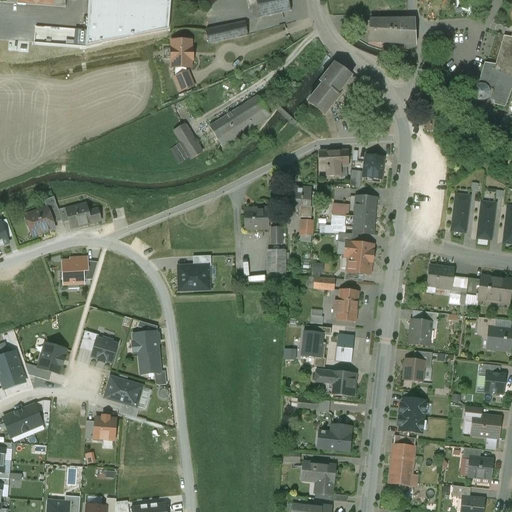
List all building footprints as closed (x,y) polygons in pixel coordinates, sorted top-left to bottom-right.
[(168,30),(169,0),(89,0),(86,47),(168,30)] [(288,0),(256,0),(260,18),(291,11),(288,0)] [(417,0),(419,14),(442,13),(441,0),(417,0)] [(413,20),(358,21),(357,32),(369,32),(368,42),(415,44),(415,45),(416,45),(416,44),(414,22),(413,20)] [(244,23),(233,25),(235,38),(247,36),(248,36),(247,35),(245,24),(245,23),(244,23)] [(233,25),(214,29),(217,42),(235,38),(233,25)] [(214,29),(205,31),(208,44),(217,42),(214,29)] [(511,36),(511,39),(504,37),(495,68),(485,65),(478,86),(481,86),(484,86),(486,88),(487,90),(488,93),(488,96),(487,98),(495,100),(494,104),(503,106),(504,107),(511,85),(511,36)] [(175,68),(175,77),(186,73),(186,69),(190,69),(191,69),(191,68),(191,61),(192,61),(193,61),(193,60),(192,60),(193,57),(192,53),(193,50),(193,49),(192,49),(191,49),(191,42),(191,41),(190,41),(172,41),(171,41),(171,42),(172,42),(171,48),(171,50),(172,50),(171,51),(171,59),(171,60),(171,61),(171,68),(172,68),(175,68)] [(335,64),(320,83),(322,84),(308,103),(324,116),(339,96),(337,94),(351,76),(335,64)] [(186,73),(175,77),(174,78),(175,78),(180,91),(180,92),(180,93),(181,92),(193,87),(194,87),(194,86),(193,86),(188,73),(188,72),(187,72),(186,73)] [(488,96),(488,93),(487,90),(486,88),(484,86),(481,86),(478,86),(476,88),(474,91),(474,93),(474,96),(476,98),(478,100),(481,100),(484,100),(486,98),(487,98),(488,96)] [(258,96),(209,127),(222,148),(253,128),(252,126),(263,119),(269,113),(258,96)] [(183,124),(179,127),(174,130),(181,143),(190,157),(192,159),(202,153),(183,124)] [(181,143),(171,149),(180,163),(190,157),(181,143)] [(347,150),(319,151),(319,167),(321,167),(322,171),(327,171),(327,177),(340,176),(346,176),(345,167),(348,167),(347,150)] [(367,158),(365,176),(381,177),(382,159),(367,158)] [(362,188),(364,171),(353,170),(351,187),(362,188)] [(311,189),(291,188),(290,208),(301,208),(309,209),(309,208),(311,189)] [(469,197),(456,196),(454,213),(467,215),(469,197)] [(375,198),(356,197),(354,217),(353,228),(353,234),(358,235),(371,235),(372,235),(375,198)] [(56,204),(55,202),(46,205),(47,208),(52,221),(61,218),(61,217),(58,210),(56,204)] [(495,205),(481,203),(479,221),(492,222),(495,205)] [(87,208),(77,211),(76,207),(67,210),(66,210),(69,221),(71,228),(100,221),(97,210),(88,213),(87,208)] [(47,208),(25,216),(28,225),(31,224),(35,236),(51,230),(49,226),(53,224),(52,221),(47,208)] [(67,208),(58,210),(61,217),(61,218),(63,223),(69,221),(66,210),(67,210),(67,208)] [(309,209),(301,208),(300,218),(311,219),(311,208),(309,208),(309,209)] [(268,209),(244,210),(245,230),(269,229),(268,209)] [(467,215),(454,213),(451,231),(465,233),(467,215)] [(346,217),(334,216),(333,227),(345,228),(345,227),(346,217)] [(354,217),(346,217),(345,227),(353,228),(354,217)] [(1,221),(0,221),(0,247),(9,244),(1,221)] [(312,221),(301,221),(300,235),(311,236),(312,221)] [(492,222),(479,221),(477,238),(490,240),(492,222)] [(511,225),(505,225),(503,243),(511,243),(511,225)] [(281,228),(271,228),(271,245),(281,245),(281,228)] [(353,234),(338,234),(337,242),(346,243),(351,243),(352,243),(357,244),(358,235),(353,234)] [(349,257),(372,259),(373,254),(373,253),(372,253),(373,246),(372,246),(357,244),(352,243),(351,243),(346,243),(344,257),(349,257)] [(285,251),(268,251),(267,273),(284,273),(285,251)] [(209,265),(209,267),(211,267),(211,257),(193,258),(193,266),(209,265)] [(372,259),(349,257),(348,272),(348,273),(358,274),(369,275),(370,275),(370,274),(371,262),(372,262),(372,261),(372,259)] [(83,284),(83,280),(83,270),(87,270),(87,261),(87,258),(77,259),(77,261),(63,262),(64,285),(83,284)] [(83,270),(83,280),(92,280),(93,280),(98,263),(87,261),(87,270),(83,270)] [(324,276),(324,263),(314,263),(314,276),(324,276)] [(177,266),(178,292),(210,291),(209,267),(209,265),(193,266),(177,266)] [(454,270),(429,267),(425,293),(435,295),(436,286),(451,288),(453,280),(453,277),(454,270)] [(348,272),(344,272),(344,280),(357,282),(358,274),(348,273),(348,272)] [(468,279),(453,277),(453,280),(458,280),(456,298),(465,299),(466,295),(468,279)] [(511,281),(481,277),(480,280),(478,297),(478,300),(508,304),(511,281)] [(334,281),(314,279),(314,289),(333,291),(334,281)] [(480,280),(468,279),(466,295),(478,297),(480,280)] [(358,292),(340,290),(337,321),(355,323),(358,292)] [(312,322),(323,323),(324,310),(313,309),(312,322)] [(438,314),(423,312),(422,321),(431,322),(430,329),(436,330),(438,314)] [(495,320),(478,318),(477,328),(489,329),(489,328),(494,329),(495,320)] [(422,321),(412,320),(409,345),(428,347),(430,329),(431,322),(422,321)] [(313,327),(313,333),(323,334),(323,335),(330,335),(331,329),(313,327)] [(494,329),(489,328),(489,329),(487,349),(509,351),(511,331),(494,329)] [(83,339),(96,343),(97,339),(98,339),(99,336),(85,332),(83,339)] [(304,332),(301,357),(314,358),(321,359),(322,344),(323,335),(323,334),(313,333),(304,332)] [(156,333),(141,334),(134,335),(134,342),(132,343),(133,355),(139,354),(141,375),(154,373),(160,372),(156,333)] [(354,337),(338,335),(335,360),(351,362),(354,337)] [(96,343),(83,339),(80,349),(93,353),(96,343)] [(97,339),(96,343),(93,353),(91,358),(98,360),(98,361),(104,363),(105,362),(112,364),(117,345),(111,343),(112,341),(103,339),(103,341),(98,339),(97,339)] [(5,352),(7,355),(13,353),(11,350),(7,351),(5,343),(0,344),(0,347),(2,353),(5,352)] [(63,359),(66,350),(45,344),(39,368),(38,369),(51,372),(58,374),(61,366),(62,366),(64,359),(63,359)] [(325,344),(322,344),(321,359),(314,358),(313,367),(325,368),(326,359),(324,359),(325,344)] [(432,353),(414,351),(413,361),(424,362),(423,367),(430,368),(432,353)] [(0,357),(0,368),(18,363),(15,353),(13,353),(7,355),(0,357)] [(413,361),(405,360),(403,380),(412,381),(414,383),(418,384),(420,382),(422,382),(423,367),(424,362),(413,361)] [(21,373),(18,363),(0,368),(0,378),(0,380),(21,373)] [(49,381),(51,372),(38,369),(39,368),(25,364),(29,376),(49,381)] [(490,366),(483,365),(482,373),(486,374),(486,373),(489,373),(490,366)] [(500,367),(490,366),(489,373),(499,375),(500,367)] [(354,374),(331,372),(319,371),(318,382),(333,383),(332,395),(352,397),(354,374)] [(25,383),(21,373),(0,380),(4,390),(25,383)] [(489,373),(486,373),(486,374),(484,392),(503,394),(505,375),(499,375),(489,373)] [(116,401),(122,403),(136,407),(142,388),(142,387),(111,378),(105,396),(116,399),(116,401)] [(318,401),(298,399),(297,407),(317,409),(318,401)] [(399,415),(423,418),(425,401),(403,399),(402,404),(400,404),(399,415)] [(136,407),(122,403),(119,414),(136,419),(139,408),(136,407)] [(35,405),(24,410),(32,429),(43,425),(35,405)] [(354,409),(336,407),(336,408),(326,407),(325,418),(335,419),(333,433),(323,432),(321,448),(334,449),(334,448),(349,450),(351,436),(354,409)] [(481,408),(466,407),(465,417),(473,417),(473,415),(481,416),(481,408)] [(24,410),(14,414),(21,433),(32,429),(24,410)] [(49,412),(43,412),(42,416),(44,422),(49,422),(50,412),(49,412)] [(21,433),(14,414),(3,419),(11,438),(21,433)] [(423,418),(399,415),(398,426),(400,426),(399,431),(400,431),(409,432),(422,434),(423,418)] [(481,416),(473,415),(473,417),(471,435),(498,438),(500,418),(481,416)] [(94,439),(95,439),(114,441),(116,420),(109,419),(109,417),(102,417),(102,419),(95,418),(95,422),(94,439)] [(94,440),(95,439),(94,439),(95,422),(86,422),(85,439),(94,440)] [(408,438),(399,437),(394,436),(393,445),(414,447),(415,439),(408,438)] [(414,447),(393,445),(389,484),(410,486),(414,447)] [(480,450),(464,448),(462,459),(470,460),(470,458),(479,459),(480,450)] [(300,454),(284,453),(284,461),(299,462),(300,454)] [(479,459),(470,458),(470,460),(468,477),(490,479),(492,460),(479,459)] [(336,466),(307,463),(305,480),(306,479),(321,481),(320,494),(331,496),(332,483),(334,483),(336,466)] [(470,488),(453,486),(451,497),(456,497),(462,500),(462,497),(469,498),(470,488)] [(307,498),(289,496),(288,503),(295,504),(295,503),(306,504),(307,498)] [(65,497),(65,503),(69,503),(68,511),(79,511),(80,498),(65,497)] [(469,498),(462,497),(462,500),(460,511),(482,511),(484,500),(469,498)] [(106,507),(106,511),(115,511),(116,503),(116,500),(106,499),(106,507)] [(68,511),(69,503),(65,503),(49,502),(47,511),(68,511)] [(128,511),(128,502),(116,503),(115,511),(128,511)] [(330,508),(317,507),(318,506),(306,504),(295,503),(295,504),(294,511),(330,511),(331,507),(330,507),(330,508)]
